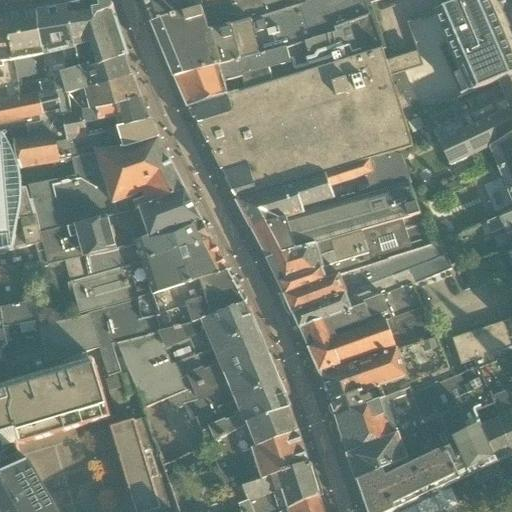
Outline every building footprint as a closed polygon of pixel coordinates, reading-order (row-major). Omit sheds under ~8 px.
[(145,0),(155,24),(180,18),(191,15),(205,11),(207,10),(213,34),(251,22),(243,0),(145,0)] [(243,0),(251,22),(269,16),(263,0),(243,0)] [(292,10),(288,0),(263,0),(269,16),(292,10)] [(288,0),(292,10),(302,7),(308,5),(306,0),(288,0)] [(372,16),(368,3),(367,1),(364,2),(362,0),(306,0),(308,5),(302,7),(308,24),(314,41),(337,34),(336,30),(372,16)] [(511,53),(503,34),(488,0),(472,0),(438,13),(473,94),(501,83),(511,78),(511,53)] [(77,48),(120,39),(108,3),(77,8),(69,9),(77,48)] [(314,42),(314,41),(308,24),(302,7),(292,10),(269,16),(260,20),(251,22),(213,34),(163,48),(176,78),(177,78),(314,42)] [(46,65),(77,58),(76,48),(77,48),(69,9),(38,13),(46,65)] [(163,48),(213,34),(207,10),(205,11),(191,15),(180,18),(155,24),(155,25),(154,25),(163,48)] [(22,100),(41,96),(42,96),(40,83),(49,81),(46,65),(38,13),(9,18),(15,63),(16,63),(22,100)] [(177,79),(190,109),(277,82),(346,61),(384,49),(384,50),(385,50),(372,16),(336,30),(337,34),(314,41),(314,42),(177,78),(177,79)] [(15,63),(9,18),(0,19),(0,105),(22,100),(16,63),(15,63)] [(126,57),(120,39),(77,48),(76,48),(77,58),(80,70),(126,57)] [(388,62),(384,50),(384,49),(346,61),(277,82),(190,109),(191,110),(192,110),(224,172),(239,202),(238,202),(239,203),(312,181),(312,180),(396,154),(415,148),(395,84),(393,78),(388,62)] [(388,62),(393,78),(423,68),(417,52),(388,62)] [(70,96),(134,77),(126,57),(80,70),(56,77),(59,92),(62,111),(46,115),(41,96),(22,100),(0,105),(0,133),(13,133),(15,143),(49,137),(60,118),(73,115),(70,96)] [(73,115),(143,100),(134,77),(70,96),(73,115)] [(492,148),(511,138),(511,78),(501,83),(506,94),(496,100),(468,114),(475,129),(441,144),(451,166),(466,160),(491,147),(492,148)] [(42,96),(41,96),(46,115),(62,111),(59,92),(42,96)] [(56,144),(152,122),(143,100),(73,115),(60,118),(49,137),(54,137),(56,144)] [(22,170),(23,170),(57,164),(73,160),(72,160),(99,154),(129,151),(161,140),(152,122),(56,144),(54,137),(49,137),(15,143),(15,147),(19,163),(22,170)] [(15,147),(15,143),(13,133),(0,133),(0,254),(28,248),(22,220),(36,218),(37,218),(33,202),(32,201),(33,200),(29,188),(23,170),(22,170),(19,163),(15,147)] [(511,196),(511,138),(492,148),(511,196)] [(73,160),(77,178),(29,188),(33,200),(60,194),(60,195),(95,185),(171,160),(161,140),(129,151),(99,154),(72,160),(73,160)] [(337,204),(409,183),(410,183),(401,158),(396,154),(312,180),(312,181),(239,203),(252,229),(337,204)] [(60,194),(33,200),(32,201),(33,202),(37,218),(36,218),(41,236),(138,212),(188,192),(171,160),(95,185),(60,195),(60,194)] [(269,261),(423,217),(409,183),(337,204),(252,229),(269,261)] [(138,212),(41,236),(36,218),(22,220),(28,248),(37,246),(43,268),(48,266),(66,263),(65,262),(96,255),(116,251),(126,248),(152,239),(153,241),(184,229),(185,229),(203,222),(188,192),(138,212)] [(511,215),(502,219),(488,225),(492,234),(505,229),(511,245),(511,215)] [(334,259),(427,228),(423,217),(269,261),(270,263),(271,262),(279,280),(334,259)] [(145,262),(213,242),(203,222),(185,229),(184,229),(153,241),(152,239),(126,248),(116,251),(96,255),(102,274),(145,262)] [(363,269),(383,263),(389,261),(434,246),(427,228),(334,259),(279,280),(287,297),(340,277),(363,269)] [(65,262),(66,263),(82,316),(229,273),(213,242),(145,262),(102,274),(96,255),(65,262)] [(369,287),(369,286),(411,270),(427,265),(427,264),(446,256),(440,244),(434,246),(389,261),(383,263),(363,269),(340,277),(287,297),(295,315),(347,296),(347,295),(369,287)] [(0,277),(43,268),(37,246),(28,248),(0,254),(0,277)] [(427,265),(411,270),(369,286),(369,287),(347,295),(347,296),(295,315),(302,331),(332,320),(353,312),(354,312),(362,309),(361,306),(412,286),(416,284),(452,270),(446,256),(427,264),(427,265)] [(497,280),(510,278),(500,257),(489,261),(497,280)] [(0,309),(35,301),(31,280),(45,277),(43,268),(0,277),(0,309)] [(247,306),(229,273),(82,316),(39,328),(46,362),(47,365),(50,365),(50,364),(100,350),(110,377),(122,373),(113,347),(119,345),(193,326),(233,311),(247,306)] [(386,322),(423,309),(412,286),(361,306),(362,309),(354,312),(353,312),(332,320),(302,331),(311,350),(386,322)] [(40,322),(35,301),(0,309),(0,350),(4,350),(8,344),(6,329),(40,322)] [(169,400),(186,393),(181,376),(186,362),(258,332),(247,306),(233,311),(193,326),(119,345),(146,410),(169,400)] [(399,352),(436,339),(423,309),(386,322),(311,350),(323,376),(323,377),(399,352)] [(480,369),(495,363),(493,357),(511,351),(511,350),(511,347),(504,322),(452,339),(463,365),(475,360),(478,369),(480,369)] [(181,376),(186,393),(269,358),(258,332),(186,362),(181,376)] [(500,361),(510,387),(511,385),(511,353),(511,351),(493,357),(495,363),(500,361)] [(377,388),(378,390),(408,380),(399,352),(323,377),(332,404),(377,388)] [(269,358),(186,393),(169,400),(174,412),(185,407),(191,421),(197,419),(280,383),(269,358)] [(0,511),(170,511),(170,509),(143,420),(131,423),(119,382),(103,387),(94,360),(50,374),(13,384),(6,363),(7,363),(6,363),(0,363),(0,511)] [(485,380),(496,406),(511,447),(511,390),(510,387),(500,361),(495,363),(480,369),(485,380)] [(496,406),(485,380),(480,369),(478,369),(413,396),(425,425),(440,419),(445,431),(449,442),(455,439),(473,476),(498,464),(476,414),(480,412),(496,406)] [(290,408),(280,383),(197,419),(208,446),(210,446),(210,445),(256,422),(291,409),(290,408)] [(383,403),(378,390),(377,388),(332,404),(337,420),(383,403)] [(412,396),(410,391),(410,390),(386,399),(386,401),(383,403),(337,420),(350,457),(350,458),(399,436),(399,437),(416,430),(420,441),(421,440),(423,440),(423,441),(424,442),(427,449),(434,445),(431,437),(445,431),(440,419),(425,425),(413,396),(412,396)] [(498,464),(511,456),(511,447),(496,406),(480,412),(476,414),(498,464)] [(210,446),(217,465),(299,432),(291,409),(256,422),(210,445),(210,446)] [(426,449),(427,449),(424,442),(423,441),(423,440),(421,440),(420,441),(416,430),(399,437),(399,436),(350,458),(358,484),(406,461),(407,463),(427,454),(426,449)] [(369,511),(396,511),(398,511),(473,476),(455,439),(449,442),(445,431),(431,437),(434,445),(427,449),(426,449),(427,454),(407,463),(406,461),(358,484),(359,485),(369,511)] [(243,488),(309,465),(299,432),(217,465),(227,495),(243,488)] [(290,510),(320,497),(309,465),(243,488),(249,502),(253,511),(289,511),(290,511),(290,510)] [(232,509),(240,506),(249,502),(243,488),(227,495),(232,509)] [(290,511),(324,511),(320,497),(290,510),(290,511)] [(253,511),(249,502),(240,506),(241,511),(253,511)]
